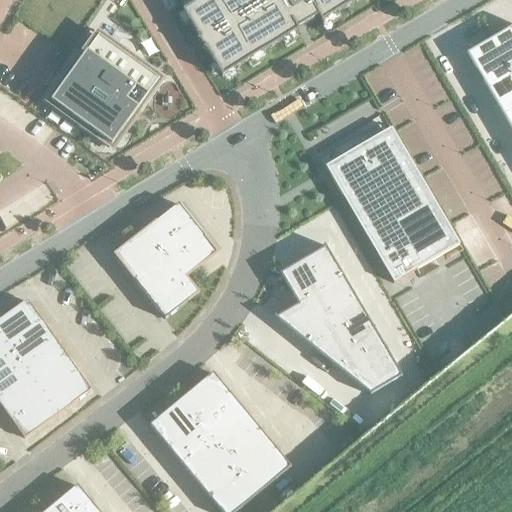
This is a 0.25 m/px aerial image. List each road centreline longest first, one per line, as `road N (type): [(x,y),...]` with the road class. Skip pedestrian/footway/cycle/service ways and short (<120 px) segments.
road 1 (residential): [(233,139),(257,179),(259,253),(214,330),(0,490)]
road 2 (unclassified): [(233,139),(472,0)]
road 3 (unclassified): [(0,280),(233,139)]
road 4 (residential): [(233,139),(145,0)]
